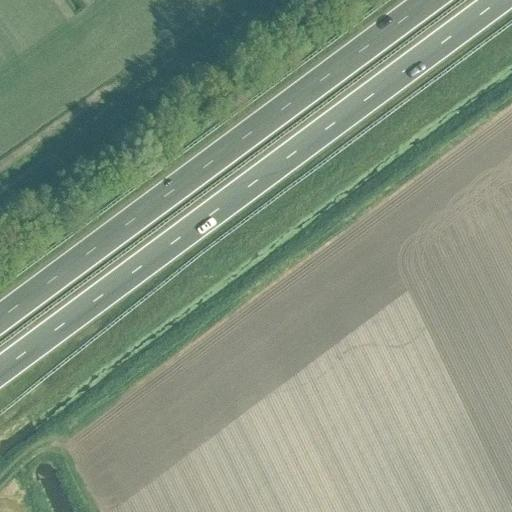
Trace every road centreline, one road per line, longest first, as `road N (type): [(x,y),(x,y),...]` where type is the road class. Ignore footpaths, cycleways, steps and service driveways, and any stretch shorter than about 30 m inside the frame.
road 1 (trunk): [(0,372),(503,0)]
road 2 (trunk): [(431,0),(0,319)]
